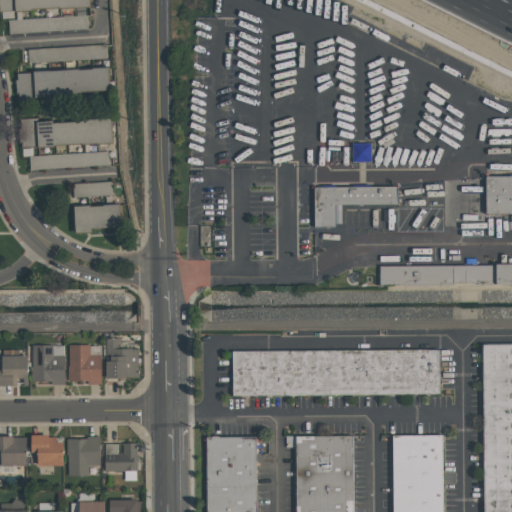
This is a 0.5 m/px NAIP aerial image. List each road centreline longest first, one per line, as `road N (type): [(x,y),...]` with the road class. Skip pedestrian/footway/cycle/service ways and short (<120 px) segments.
road 1 (residential): [(0,410),(169,411)]
road 2 (tertiary): [(169,411),(160,269)]
road 3 (residential): [(42,240),(48,257),(101,277),(138,279),(160,269)]
road 4 (residential): [(160,269),(101,261),(42,240)]
